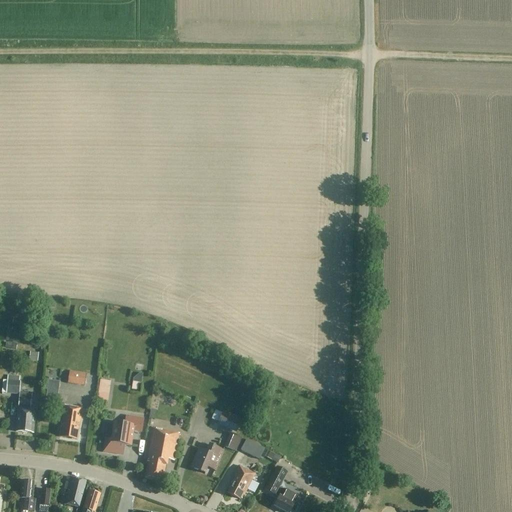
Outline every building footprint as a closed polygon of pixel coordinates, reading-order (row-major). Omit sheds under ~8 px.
[(16,343),(19,333),(9,330),(6,340),(16,343)] [(29,360),(37,361),(38,353),(30,352),(29,360)] [(86,374),(69,371),(67,384),(84,386),(86,374)] [(30,409),(31,401),(32,393),(19,392),(20,382),(19,382),(19,378),(9,377),(9,381),(3,381),(2,393),(19,395),(18,408),(16,431),(16,432),(33,433),(33,432),(35,409),(30,409)] [(107,403),(109,394),(98,392),(97,402),(107,403)] [(61,423),(59,438),(77,440),(82,409),(64,406),(63,415),(57,414),(55,422),(61,423)] [(133,431),(141,432),(143,419),(126,416),(125,425),(114,423),(111,440),(105,439),(103,452),(123,455),(124,445),(131,447),(133,431)] [(178,432),(152,427),(146,462),(148,462),(146,477),(162,480),(166,459),(173,461),(178,432)] [(234,435),(229,433),(227,439),(224,448),(235,452),(242,438),(234,435)] [(240,451),(259,460),(264,448),(246,439),(240,451)] [(199,449),(191,467),(205,472),(207,467),(215,470),(223,451),(209,445),(206,453),(199,449)] [(233,482),(227,493),(239,500),(240,498),(241,499),(242,495),(244,496),(254,474),(238,466),(231,481),(233,482)] [(297,497),(283,490),(278,488),(286,473),(276,468),(264,491),(274,496),(275,495),(279,497),(274,507),(283,511),(289,511),(290,511),(292,511),(293,511),(295,510),(295,508),(295,507),(293,506),(294,504),(293,504),(297,497)] [(85,482),(67,478),(65,489),(68,490),(65,504),(79,508),(85,482)] [(20,499),(23,499),(21,511),(33,511),(34,501),(31,500),(33,483),(22,481),(20,499)] [(50,491),(41,490),(40,506),(49,507),(50,491)] [(82,511),(94,511),(100,495),(88,491),(83,510),(82,511)]
